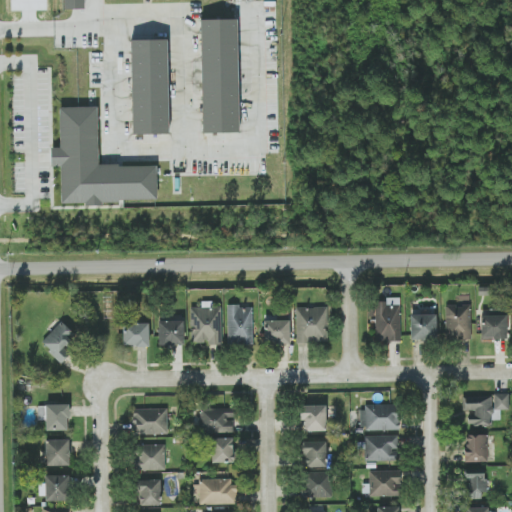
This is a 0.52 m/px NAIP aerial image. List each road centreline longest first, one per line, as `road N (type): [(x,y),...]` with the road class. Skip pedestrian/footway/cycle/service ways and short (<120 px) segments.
road 1 (tertiary): [(0,267),(511,255)]
road 2 (residential): [(511,369),(104,385)]
road 3 (residential): [(435,511),(433,372)]
road 4 (residential): [(271,511),(269,378)]
road 5 (residential): [(104,385),(103,511)]
